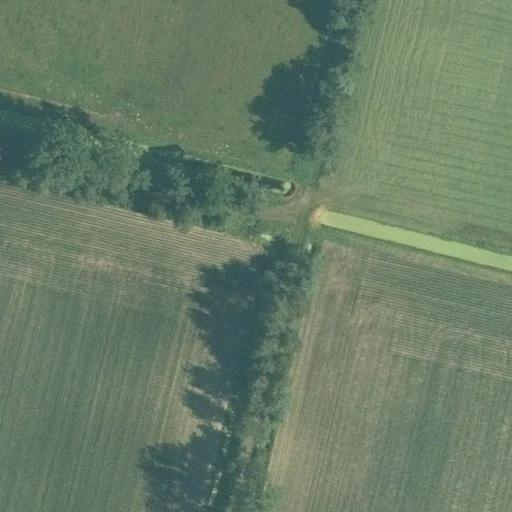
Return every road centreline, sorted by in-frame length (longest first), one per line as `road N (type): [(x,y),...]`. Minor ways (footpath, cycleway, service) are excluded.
road 1 (track): [(298,221),(0,145)]
road 2 (track): [(228,511),(298,221)]
road 3 (track): [(298,221),(350,0)]
